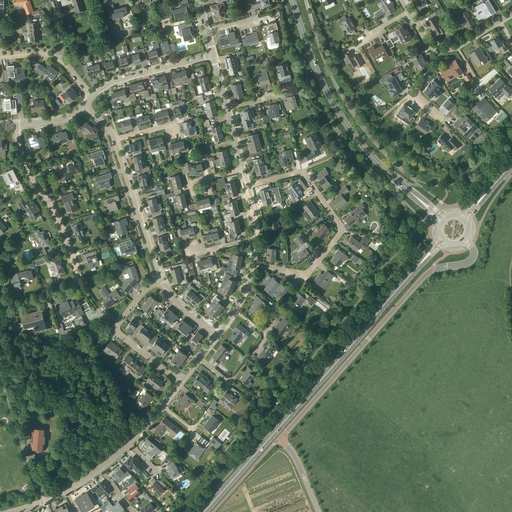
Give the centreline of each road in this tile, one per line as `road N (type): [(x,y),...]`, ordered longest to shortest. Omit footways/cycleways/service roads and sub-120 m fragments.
road 1 (residential): [(318,511),(284,433),(423,276),(471,260),(464,240)]
road 2 (secondary): [(204,511),(420,263)]
road 3 (residential): [(0,275),(11,305),(77,279),(62,230),(24,165),(16,124)]
road 4 (residential): [(253,266),(309,273),(339,233),(299,173),(247,187)]
road 5 (secondary): [(410,192),(332,103),(291,0)]
road 6 (residential): [(179,382),(115,327),(159,277)]
road 7 (residential): [(159,277),(112,137)]
road 8 (residential): [(213,55),(111,82),(92,97)]
